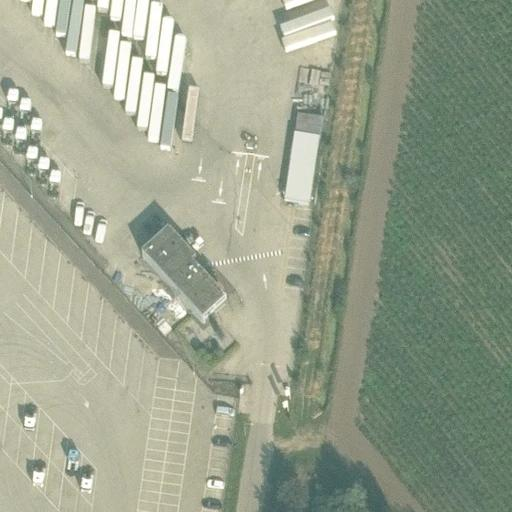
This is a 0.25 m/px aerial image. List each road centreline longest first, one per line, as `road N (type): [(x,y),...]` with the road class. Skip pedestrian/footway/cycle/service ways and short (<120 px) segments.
road 1 (track): [(251,466),(338,419),(397,0)]
road 2 (track): [(363,0),(304,437)]
